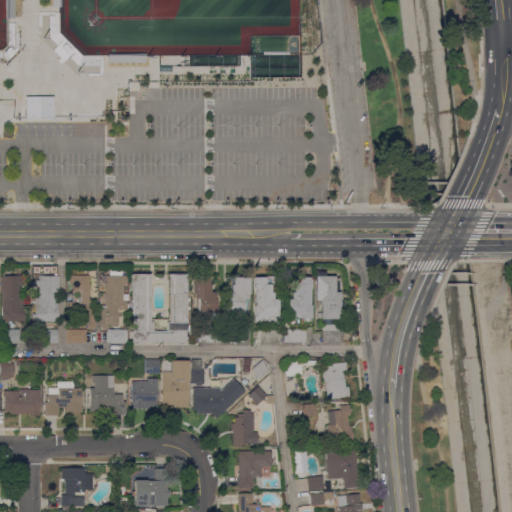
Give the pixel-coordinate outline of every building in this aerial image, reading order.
[(80,55),(57,32),(58,13),(45,12),(42,16),(46,16),(45,43),(74,73),(98,73),(99,56),(80,55)] [(144,54),(144,62),(107,62),(107,54),(144,54)] [(52,96),(23,96),(24,118),(52,118),(52,96)] [(149,322),(152,322),(152,330),(165,330),(166,322),(168,322),(168,272),(186,272),(186,343),(131,342),(132,274),(150,274),(149,322)] [(340,302),(344,302),(344,315),(339,315),(339,319),(330,319),(330,323),(322,323),(322,320),(320,320),(320,318),(317,318),(317,313),(320,313),(320,305),(319,305),(319,301),(316,301),(316,300),(315,300),(315,276),(318,276),(318,274),(324,274),(324,276),(334,276),(334,279),(339,279),(339,292),(340,292),(340,302)] [(0,276),(9,276),(9,275),(21,275),(21,296),(20,296),(20,298),(23,298),(23,315),(25,315),(25,321),(23,321),(23,322),(1,321),(1,307),(0,307),(0,276)] [(39,286),(38,286),(38,285),(35,285),(35,280),(38,281),(38,275),(50,275),(50,276),(58,276),(57,322),(31,321),(32,314),(36,314),(36,307),(35,307),(35,298),(39,298),(39,286)] [(126,276),(125,303),(105,302),(105,275),(126,276)] [(286,299),(291,299),(291,292),(294,293),(294,284),(295,284),(295,283),(299,283),(299,278),(303,278),(303,275),(307,275),(307,277),(311,277),(311,289),(310,289),(310,305),(311,305),(311,322),(301,322),(301,318),(295,318),(295,316),(286,316),(286,299)] [(65,343),(66,330),(78,330),(78,325),(71,325),(72,294),(65,294),(65,284),(68,284),(68,281),(67,281),(67,276),(90,276),(89,299),(90,299),(90,302),(88,302),(88,310),(95,310),(95,328),(93,328),(93,329),(89,329),(89,328),(87,328),(87,325),(85,325),(85,343),(65,343)] [(253,277),(264,277),(264,276),(272,276),(272,285),(271,285),(270,299),(278,299),(278,322),(259,322),(259,321),(254,321),(254,318),(253,318),(253,305),(254,305),(254,289),(253,289),(253,277)] [(192,277),(208,277),(208,283),(210,283),(210,292),(216,292),(216,319),(197,319),(197,298),(194,298),(194,294),(192,294),(192,277)] [(249,277),(249,294),(247,294),(247,299),(243,299),(243,311),(245,311),(245,319),(227,320),(227,293),(231,293),(231,277),(249,277)] [(321,342),(321,325),(348,325),(348,333),(341,333),(341,342),(321,342)] [(24,329),(24,343),(2,343),(2,330),(24,329)] [(280,330),(280,342),(259,342),(259,330),(280,330)] [(305,330),(305,342),(284,342),(284,330),(305,330)] [(198,343),(198,331),(220,331),(220,343),(198,343)] [(220,331),(244,331),(244,343),(220,343),(220,331)] [(40,343),(40,332),(57,332),(57,343),(40,343)] [(112,343),(112,333),(126,333),(126,343),(112,343)] [(0,359),(11,359),(11,364),(13,364),(13,377),(0,377),(0,359)] [(190,370),(191,370),(191,359),(200,359),(200,362),(201,362),(201,371),(203,371),(203,384),(201,384),(201,385),(195,385),(195,384),(190,384),(190,371),(190,370)] [(144,374),(145,360),(158,360),(158,374),(144,374)] [(257,380),(251,369),(262,360),(266,368),(268,371),(257,380)] [(173,408),(173,405),(162,405),(161,361),(188,361),(188,362),(189,362),(189,366),(188,366),(188,380),(187,380),(187,400),(188,400),(188,407),(173,408)] [(301,375),(285,376),(284,362),(297,361),(319,361),(319,366),(300,366),(301,375)] [(345,362),(346,372),(342,373),(343,379),(344,388),(347,387),(348,397),(326,399),(325,387),(323,387),(322,381),(323,381),(321,365),(345,362)] [(113,376),(113,395),(122,395),(122,401),(125,401),(125,415),(111,415),(111,408),(101,408),(101,412),(89,412),(89,407),(89,388),(93,388),(93,383),(91,383),(91,376),(113,376)] [(248,382),(244,386),(240,382),(244,378),(248,382)] [(147,382),(147,379),(157,379),(157,386),(157,407),(149,407),(149,409),(144,409),(132,409),(132,408),(130,408),(130,404),(131,404),(131,382),(147,382)] [(192,389),(216,389),(218,391),(232,379),(244,392),(216,418),(212,414),(197,414),(197,410),(192,410),(192,390),(192,389)] [(73,382),(73,388),(81,388),(81,407),(81,412),(64,412),(64,408),(58,408),(58,416),(44,415),(44,402),(47,402),(47,399),(45,399),(45,395),(47,395),(47,388),(56,388),(56,382),(73,382)] [(248,395),(258,387),(266,396),(256,405),(248,395)] [(39,415),(32,415),(10,414),(10,411),(3,411),(3,396),(3,394),(2,394),(3,391),(18,391),(18,389),(27,389),(27,390),(39,390),(39,415)] [(301,418),(300,405),(315,404),(316,416),(301,418)] [(327,412),(339,410),(339,406),(348,405),(349,408),(350,412),(349,412),(349,415),(347,416),(348,426),(351,426),(351,432),(352,432),(352,436),(352,440),(328,443),(326,425),(328,425),(327,412)] [(253,432),(257,432),(257,444),(249,444),(232,444),(232,431),(230,431),(230,423),(234,423),(234,418),(237,418),(237,414),(242,414),(242,410),(250,410),(250,414),(253,414),(253,432)] [(290,449),(304,447),(306,472),(293,474),(290,449)] [(358,487),(344,489),(342,478),(328,479),(325,452),(331,452),(354,450),(358,487)] [(261,478),(253,478),(253,489),(238,489),(238,451),(271,451),(271,466),(261,467),(261,474),(261,478)] [(91,489),(83,489),(83,492),(74,492),(74,506),(60,506),(60,495),(64,495),(64,492),(63,492),(64,479),(60,479),(60,468),(84,468),(84,474),(92,474),(91,489)] [(133,496),(131,496),(131,492),(133,492),(134,480),(146,480),(146,481),(154,481),(154,469),(167,469),(166,490),(169,490),(168,497),(166,497),(166,506),(146,505),(146,506),(133,506),(133,496)] [(322,476),(323,489),(308,490),(306,477),(322,476)] [(323,500),(323,504),(310,506),(309,494),(332,492),(332,493),(335,493),(335,497),(332,498),(331,499),(323,500)] [(237,511),(237,494),(252,494),(252,504),(260,504),(260,507),(270,507),(270,511),(237,511)] [(359,505),(361,504),(362,511),(337,511),(336,496),(358,494),(359,505)]
